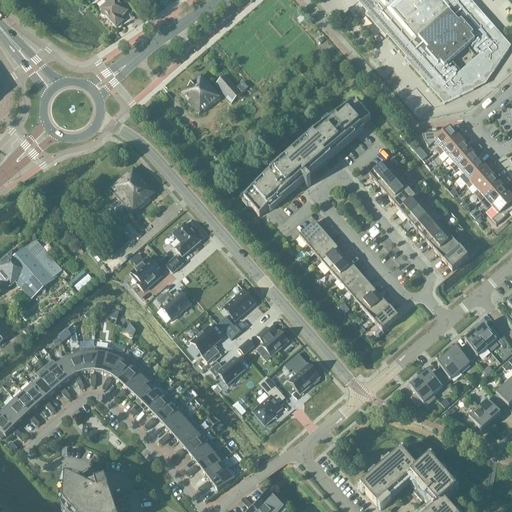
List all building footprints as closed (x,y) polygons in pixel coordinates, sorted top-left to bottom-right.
[(101,13),(101,15),(102,17),(104,17),(106,17),(116,28),(123,21),(121,19),(124,16),(124,15),(128,12),(117,0),(103,0),(107,4),(100,10),(101,12),(101,13)] [(360,0),(359,1),(368,13),(366,14),(387,37),(388,36),(408,58),(411,61),(409,63),(429,86),(446,105),(471,96),(489,90),(510,48),(493,29),(491,27),(473,6),(471,8),(468,5),(464,0),(360,0)] [(305,20),(301,16),(297,20),(301,24),(305,20)] [(181,95),(199,116),(204,111),(205,112),(221,98),(202,77),(181,95)] [(215,86),(231,104),(242,95),(226,77),(215,86)] [(242,94),(248,89),(243,83),(237,88),(242,94)] [(293,157),(244,200),(260,218),(301,182),(308,189),(311,186),(305,179),(305,178),(307,176),(309,179),(314,175),(312,172),(325,161),(371,121),(355,103),(306,146),(308,149),(295,160),(293,157)] [(436,151),(438,154),(461,134),(458,131),(452,135),(448,130),(443,135),(441,133),(441,132),(422,136),(422,137),(423,136),(424,139),(424,141),(425,144),(427,146),(428,148),(428,149),(435,143),(439,148),(436,151)] [(444,154),(449,159),(463,147),(459,143),(463,137),(461,134),(438,154),(441,157),(444,154)] [(450,168),(452,170),(475,151),(473,148),(466,151),(463,147),(449,159),(453,165),(450,168)] [(458,170),(463,176),(477,163),(474,159),(478,154),(475,151),(452,170),(455,173),(458,170)] [(427,158),(422,152),(417,157),(422,162),(427,158)] [(369,177),(377,186),(392,172),(385,163),(369,177)] [(463,176),(459,179),(464,184),(467,187),(484,171),(489,167),(487,164),(480,167),(477,163),(463,176)] [(484,171),(467,187),(469,190),(472,186),(477,192),(491,180),(488,176),(492,170),(494,168),(491,165),(489,167),(484,171)] [(149,200),(155,194),(134,169),(109,191),(132,217),(150,202),(149,200)] [(377,186),(384,194),(400,181),(392,172),(377,186)] [(477,192),(474,195),(478,200),(481,203),(498,188),(503,183),(507,180),(505,177),(501,180),(495,183),(491,180),(477,192)] [(503,183),(481,203),(483,206),(487,203),(491,208),(505,196),(502,192),(506,186),(510,183),(507,180),(503,183)] [(384,194),(392,203),(407,189),(400,181),(384,194)] [(392,203),(399,212),(415,198),(407,189),(392,203)] [(511,203),(505,196),(491,208),(498,216),(492,221),(496,226),(495,226),(496,227),(511,212),(511,203)] [(399,212),(407,220),(422,207),(415,198),(399,212)] [(407,220),(414,229),(430,215),(422,207),(407,220)] [(414,229),(422,238),(438,224),(430,215),(414,229)] [(438,224),(422,238),(429,246),(445,233),(448,230),(441,221),(438,224)] [(299,238),(307,247),(323,233),(315,224),(299,238)] [(172,236),(181,245),(175,251),(182,259),(200,243),(200,242),(199,242),(194,236),(195,236),(194,235),(193,235),(192,233),(191,232),(185,226),(185,225),(172,236)] [(113,253),(128,240),(120,231),(105,244),(113,253)] [(307,247),(314,255),(330,242),(323,233),(307,247)] [(429,246),(437,255),(453,241),(445,233),(429,246)] [(0,279),(8,289),(14,284),(16,285),(30,301),(54,281),(52,280),(61,272),(35,241),(26,249),(25,248),(16,257),(12,252),(0,262),(0,279)] [(437,255),(444,264),(460,250),(453,241),(437,255)] [(314,255),(322,264),(338,250),(330,242),(314,255)] [(322,264),(329,273),(345,259),(338,250),(322,264)] [(460,250),(444,264),(452,273),(468,259),(460,250)] [(122,252),(116,258),(121,265),(128,259),(122,252)] [(165,255),(160,259),(165,265),(170,261),(165,255)] [(137,256),(131,262),(136,268),(143,262),(137,256)] [(166,267),(172,275),(183,266),(176,258),(166,267)] [(329,273),(337,281),(353,267),(345,259),(329,273)] [(136,285),(144,293),(161,278),(157,274),(159,272),(152,263),(149,260),(131,275),(138,283),(136,285)] [(337,281),(344,290),(360,276),(353,267),(337,281)] [(344,290),(352,299),(368,285),(360,276),(344,290)] [(322,280),(318,284),(324,291),(328,287),(322,280)] [(352,299),(359,307),(375,293),(368,285),(352,299)] [(255,306),(244,293),(223,310),(235,323),(255,306)] [(359,307),(367,316),(383,302),(375,293),(359,307)] [(159,310),(171,323),(190,307),(178,294),(172,299),(167,294),(157,304),(161,309),(159,310)] [(367,316),(374,324),(390,311),(383,302),(367,316)] [(95,309),(85,317),(89,321),(95,316),(95,309)] [(390,311),(374,324),(382,333),(398,320),(390,311)] [(219,328),(231,342),(244,331),(239,325),(234,330),(226,322),(219,328)] [(480,328),(473,334),(487,350),(496,342),(497,342),(496,341),(500,337),(492,328),(488,332),(484,327),(481,329),(480,328)] [(27,328),(23,332),(28,338),(32,334),(27,328)] [(214,348),(221,342),(209,329),(191,345),(202,358),(201,358),(207,365),(219,354),(214,348)] [(264,346),(262,348),(271,359),(288,344),(279,333),(273,337),(266,329),(257,338),(264,346)] [(469,348),(465,352),(473,361),(477,357),(478,358),(487,350),(473,334),(466,340),(467,341),(465,343),(469,348)] [(63,335),(58,338),(62,344),(67,341),(66,341),(63,335)] [(58,341),(53,344),(55,349),(61,346),(58,341)] [(246,356),(252,351),(256,347),(250,341),(246,344),(240,350),(246,356)] [(85,375),(94,374),(94,354),(94,348),(80,350),(81,355),(85,375)] [(94,374),(103,375),(109,350),(94,348),(94,354),(94,374)] [(77,378),(85,375),(81,355),(80,350),(72,352),(74,358),(68,359),(77,378)] [(109,350),(103,375),(111,379),(123,356),(109,350)] [(453,352),(446,358),(460,373),(469,365),(469,366),(470,365),(469,364),(473,361),(465,352),(461,355),(456,350),(454,352),(453,352)] [(123,356),(111,379),(118,384),(135,364),(123,356)] [(322,381),(301,356),(285,370),(290,375),(294,372),(298,377),(291,384),(303,398),(322,381)] [(245,370),(235,358),(224,368),(219,363),(210,370),(216,378),(219,375),(228,385),(245,370)] [(442,372),(438,375),(446,385),(450,381),(451,382),(451,381),(460,373),(446,358),(439,363),(440,364),(438,367),(442,372)] [(69,382),(77,378),(68,359),(57,367),(69,382)] [(69,382),(57,367),(52,362),(44,369),(60,389),(69,382)] [(508,363),(502,369),(505,372),(511,367),(508,363)] [(126,391),(143,372),(135,364),(118,384),(126,391)] [(487,367),(482,372),(486,376),(491,372),(487,367)] [(52,395),(60,389),(44,369),(36,376),(40,380),(52,395)] [(126,391),(134,398),(148,384),(151,379),(143,372),(140,376),(126,391)] [(426,375),(419,381),(433,397),(442,389),(443,389),(442,388),(446,385),(438,375),(434,379),(429,374),(427,376),(426,375)] [(148,384),(134,398),(137,401),(136,403),(138,405),(140,407),(142,405),(159,387),(151,379),(148,384)] [(44,402),(52,395),(40,380),(31,387),(44,402)] [(265,428),(272,421),(271,420),(282,411),(278,406),(284,400),(266,380),(259,386),(270,399),(253,414),(265,428)] [(433,397),(419,381),(412,387),(413,388),(410,390),(415,395),(411,399),(419,408),(423,405),(426,408),(435,400),(433,397)] [(31,387),(23,394),(36,409),(40,406),(41,406),(42,406),(43,406),(44,405),(46,404),(44,402),(31,387)] [(149,413),(163,399),(167,394),(159,387),(142,405),(140,407),(142,408),(141,409),(143,412),(146,409),(149,413)] [(496,395),(492,399),(500,408),(504,405),(509,410),(511,407),(511,408),(511,394),(505,387),(496,395),(496,394),(496,395)] [(29,416),(36,409),(23,394),(15,402),(29,416)] [(163,399),(149,413),(156,420),(171,406),(175,402),(167,394),(163,399)] [(487,402),(478,410),(492,426),(499,420),(498,419),(501,417),(496,412),(500,408),(492,399),(488,403),(487,402)] [(21,423),(29,416),(15,402),(7,409),(21,423)] [(156,420),(164,428),(178,414),(182,410),(175,402),(171,406),(156,420)] [(0,416),(13,431),(21,423),(7,409),(0,415),(0,416)] [(449,410),(444,415),(448,419),(453,415),(449,410)] [(469,419),(465,423),(473,432),(477,428),(482,433),(484,431),(485,432),(492,426),(478,410),(468,418),(469,419)] [(164,428),(171,436),(186,422),(178,414),(164,428)] [(0,416),(0,440),(1,441),(5,438),(6,438),(13,431),(0,416)] [(153,420),(149,424),(152,428),(157,423),(153,420)] [(171,436),(178,443),(193,430),(186,422),(171,436)] [(178,443),(185,451),(200,439),(193,430),(178,443)] [(185,451),(191,459),(211,443),(206,437),(205,435),(200,439),(185,451)] [(191,459),(198,468),(214,455),(218,451),(211,443),(207,447),(191,459)] [(431,511),(452,511),(444,503),(456,492),(439,473),(429,461),(417,472),(402,453),(395,459),(361,488),(360,489),(377,508),(407,482),(415,492),(413,493),(422,503),(424,502),(433,511),(431,511)] [(198,468),(204,476),(220,464),(214,455),(198,468)] [(204,476),(211,484),(227,472),(220,464),(204,476)] [(227,472),(211,484),(217,493),(218,493),(233,482),(233,481),(227,472)] [(64,509),(66,511),(114,511),(106,488),(96,491),(95,491),(97,496),(96,498),(66,483),(65,483),(66,484),(64,509)] [(268,495),(261,503),(269,511),(279,511),(283,509),(283,508),(269,496),(268,495)] [(269,511),(261,503),(253,511),(254,511),(269,511)]
